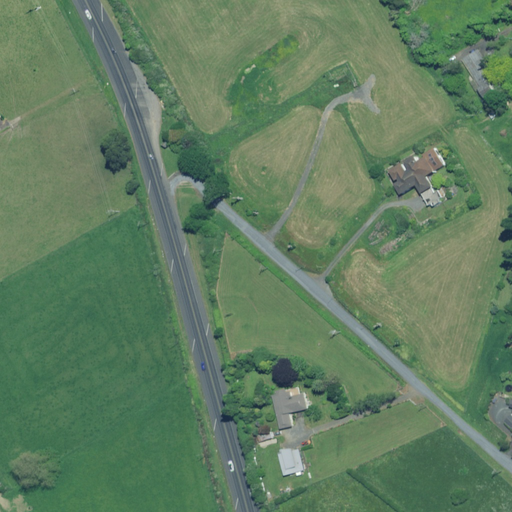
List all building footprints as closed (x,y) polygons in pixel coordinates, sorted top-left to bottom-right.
[(496,81),(478,51),(464,60),(488,99),(499,93),(493,83),(496,81)] [(425,195),(434,190),(437,188),(430,176),(448,166),(437,148),(425,155),(427,158),(421,162),(419,157),(408,163),(412,170),(409,171),(406,164),(393,172),(399,181),(400,180),(401,182),(397,184),(403,195),(420,185),(425,194),(425,195)] [(425,195),(424,196),(431,208),(446,199),(441,190),(436,193),(434,190),(425,195)] [(302,395),(300,388),(293,390),(294,392),(289,393),(288,390),(281,392),(281,395),(276,396),(284,430),(296,427),(293,414),(311,409),(308,394),(302,395)] [(276,432),(261,437),(263,442),(278,438),(276,432)] [(308,470),(301,447),(286,451),(287,454),(282,455),(287,476),(308,470)]
